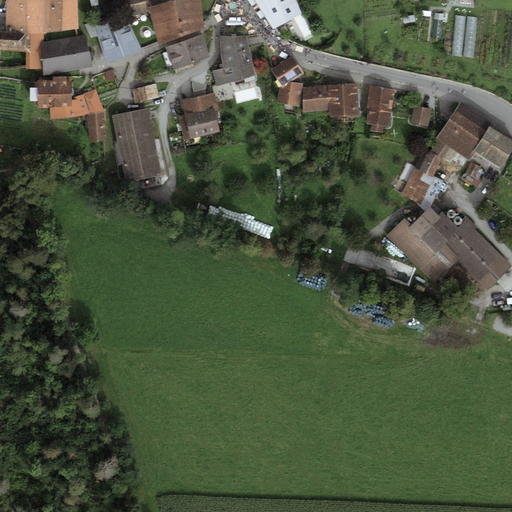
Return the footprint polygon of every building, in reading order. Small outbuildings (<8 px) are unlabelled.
[(49,0),(45,0),(7,0),(7,33),(0,32),(0,48),(27,51),(27,67),(44,68),(44,74),(91,66),(85,36),(43,43),(42,31),(46,31),(49,0)] [(75,0),(49,0),(46,31),(77,27),(75,0)] [(121,0),(126,15),(150,9),(160,42),(202,27),(198,0),(189,0),(176,2),(175,0),(121,0)] [(254,0),(273,29),(301,13),(295,0),(254,0)] [(443,14),(434,13),(432,39),(441,40),(443,14)] [(124,15),(97,23),(101,42),(107,62),(141,51),(124,15)] [(414,15),(403,17),(404,23),(415,21),(414,15)] [(464,16),(455,15),(451,55),(461,56),(464,16)] [(477,18),(467,17),(464,56),(474,57),(477,18)] [(200,37),(165,49),(172,70),(207,58),(200,37)] [(246,37),(221,38),(223,56),(226,69),(214,72),(219,85),(253,75),(246,37)] [(292,57),(271,70),(282,86),(288,82),(302,73),(292,57)] [(113,69),(104,72),(107,81),(116,77),(113,69)] [(54,81),(39,82),(40,106),(51,105),(71,105),(71,102),(71,78),(54,78),(54,81)] [(302,83),(288,82),(282,86),(279,103),(299,106),(302,83)] [(357,83),(329,86),(331,110),(332,118),(359,115),(357,83)] [(155,85),(133,90),(136,101),(158,96),(155,85)] [(331,110),(329,86),(303,88),(303,112),(331,110)] [(393,91),(372,88),(367,122),(373,123),(371,130),(381,132),(382,124),(388,125),(393,91)] [(96,90),(84,95),(89,113),(103,112),(96,90)] [(182,100),(186,115),(216,108),(218,108),(215,93),(182,100)] [(71,105),(51,105),(52,118),(67,117),(89,113),(84,95),(75,98),(75,101),(71,102),(71,105)] [(493,124),(461,102),(437,138),(469,159),(474,150),(491,126),(493,124)] [(431,111),(414,106),(410,121),(428,126),(431,111)] [(216,108),(186,115),(191,138),(221,132),(216,108)] [(148,111),(115,118),(127,180),(160,173),(148,111)] [(103,112),(89,113),(91,141),(105,139),(103,121),(107,121),(106,112),(103,112)] [(511,140),(491,126),(474,150),(498,167),(511,146),(511,140)] [(439,142),(434,150),(444,156),(448,147),(439,142)] [(426,154),(422,152),(401,194),(421,204),(430,185),(420,181),(424,173),(433,178),(443,159),(428,151),(426,154)] [(471,162),(465,173),(474,178),(480,167),(471,162)] [(511,266),(467,221),(459,229),(442,212),(437,216),(429,208),(411,225),(404,218),(387,236),(435,284),(459,261),(488,290),(511,266)] [(448,212),(448,215),(449,217),(451,218),(453,218),(455,216),(456,214),(456,212),(455,211),(453,210),(451,210),(449,211),(448,212)] [(454,219),(454,222),(455,224),(457,225),(459,225),(461,223),(462,222),(462,219),(461,218),(459,217),(457,217),(455,218),(454,219)]
